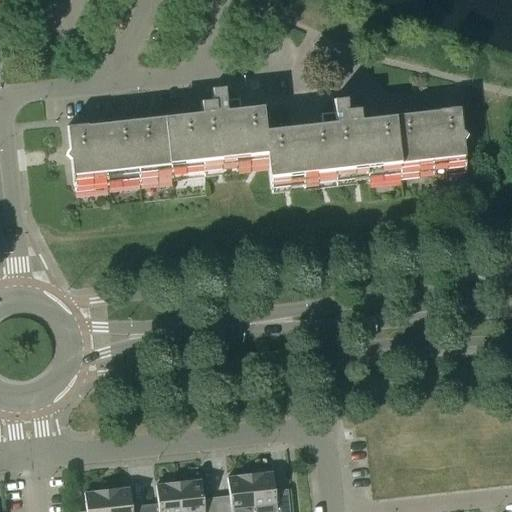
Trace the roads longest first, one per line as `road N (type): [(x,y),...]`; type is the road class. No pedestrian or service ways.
road 1 (residential): [(29,461),(302,433),(324,453),(330,511)]
road 2 (residential): [(2,98),(278,65),(286,53)]
road 3 (tertiary): [(511,281),(324,304),(246,326)]
road 4 (tertiary): [(246,326),(511,308)]
road 5 (tertiary): [(70,350),(246,326)]
road 6 (residential): [(365,511),(511,496)]
road 7 (residential): [(13,236),(0,114)]
